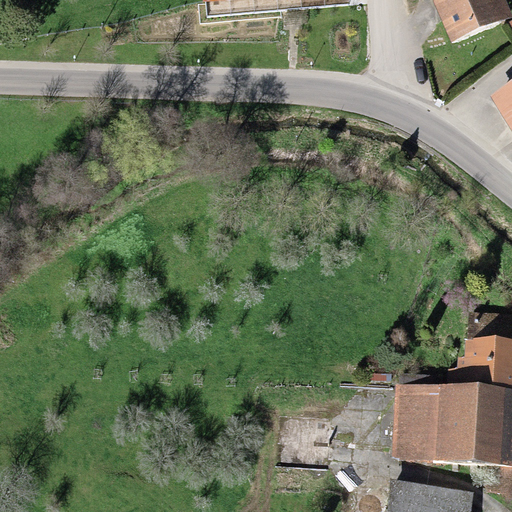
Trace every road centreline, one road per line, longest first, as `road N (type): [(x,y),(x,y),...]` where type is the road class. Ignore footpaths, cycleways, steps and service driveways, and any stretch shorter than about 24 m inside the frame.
road 1 (secondary): [(0,85),(364,103),(424,129),(511,200)]
road 2 (track): [(397,118),(406,74),(392,0)]
